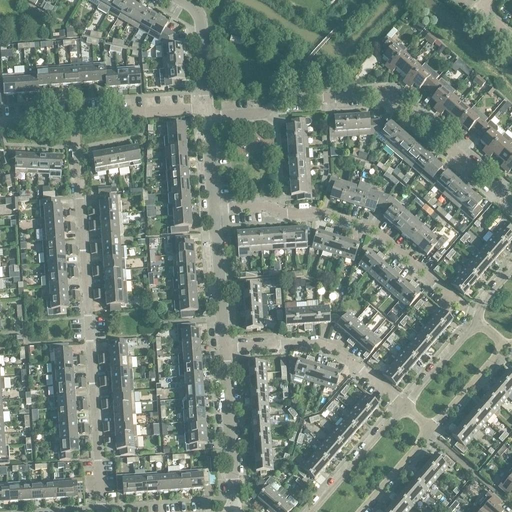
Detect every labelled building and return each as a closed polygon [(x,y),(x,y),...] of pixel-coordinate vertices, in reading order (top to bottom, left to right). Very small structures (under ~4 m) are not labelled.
[(101,0),(98,7),(97,9),(107,15),(108,12),(115,0),(101,0)] [(118,18),(128,1),(126,0),(115,0),(108,12),(118,18)] [(128,24),(138,6),(128,1),(118,18),(128,24)] [(53,8),(46,4),(42,10),(49,14),(53,8)] [(138,29),(148,12),(138,6),(128,24),(138,29)] [(158,18),(148,12),(138,29),(148,35),(158,18)] [(175,34),(165,29),(168,23),(158,18),(148,35),(161,43),(175,34)] [(417,22),(414,25),(414,28),(420,32),(424,28),(417,22)] [(433,37),(429,33),(424,39),(428,43),(433,37)] [(182,57),(181,45),(176,46),(175,34),(161,43),(162,58),(182,57)] [(242,40),(234,38),(231,37),(229,42),(241,45),(242,40)] [(428,43),(432,46),(437,40),(433,37),(428,43)] [(388,41),(380,50),(385,54),(382,58),(388,62),(386,65),(390,68),(404,52),(405,50),(406,50),(400,45),(399,46),(395,43),(394,44),(390,40),(389,39),(389,40),(388,41)] [(390,68),(394,72),(396,69),(401,74),(411,61),(408,59),(409,57),(404,52),(390,68)] [(162,58),(163,70),(183,68),(182,57),(162,58)] [(77,65),(70,65),(70,66),(71,70),(72,85),(83,84),(82,69),(82,66),(82,64),(81,60),(77,61),(77,65)] [(401,74),(406,78),(404,81),(408,84),(422,68),(416,63),(415,64),(411,61),(401,74)] [(458,61),(452,67),(456,71),(462,64),(458,61)] [(105,64),(93,65),(93,68),(94,84),(105,83),(106,83),(105,70),(105,64)] [(93,65),(82,66),(82,69),(83,84),(94,84),(93,68),(93,65)] [(70,66),(59,67),(59,71),(60,86),(72,85),(71,70),(70,66)] [(59,71),(59,67),(47,68),(47,72),(48,72),(49,87),(60,86),(59,71)] [(141,86),(139,67),(128,68),(129,87),(141,86)] [(47,68),(36,69),(36,72),(36,74),(36,78),(37,78),(38,88),(49,87),(48,72),(47,72),(47,68)] [(116,69),(117,88),(129,87),(128,68),(116,69)] [(160,88),(179,86),(178,81),(184,80),(183,68),(163,70),(159,70),(160,88)] [(408,84),(412,87),(414,85),(419,90),(422,86),(427,91),(436,80),(431,75),(429,77),(426,74),(427,72),(422,68),(408,84)] [(105,83),(106,89),(117,88),(116,69),(105,70),(106,83),(105,83)] [(25,74),(14,75),(14,80),(15,95),(27,94),(25,74)] [(36,78),(36,74),(25,74),(27,94),(38,93),(38,88),(37,78),(36,78)] [(481,80),(478,76),(472,82),(476,85),(481,80)] [(14,80),(2,81),(3,96),(15,95),(14,80)] [(438,111),(453,94),(454,92),(440,80),(438,82),(429,93),(434,97),(431,100),(437,105),(435,107),(438,111)] [(476,85),(480,89),(485,83),(481,80),(476,85)] [(490,96),(494,92),(490,88),(486,93),(490,96)] [(457,101),(458,99),(453,94),(438,111),(442,114),(444,112),(450,116),(460,104),(457,101)] [(465,105),(463,107),(460,104),(450,116),(455,121),(453,123),(456,126),(471,110),(465,105)] [(485,123),(487,120),(473,107),(471,110),(456,126),(460,130),(462,127),(468,132),(471,129),(476,133),(485,123)] [(370,115),(357,116),(358,136),(374,135),(379,120),(371,121),(370,115)] [(346,117),(347,137),(358,136),(357,116),(346,117)] [(330,142),(335,142),(335,138),(347,137),(346,117),(334,118),(334,123),(328,124),(330,142)] [(292,126),(286,127),(287,139),(307,137),(306,126),(308,126),(309,125),(310,125),(310,124),(311,124),(311,123),(311,122),(311,121),(310,120),(309,120),(309,119),(308,119),(291,120),(292,126)] [(390,123),(386,127),(379,120),(374,135),(386,146),(399,130),(390,123)] [(501,137),(496,132),(496,128),(489,122),(478,135),(483,139),(480,143),(486,147),(483,150),(487,153),(501,137)] [(184,124),(167,125),(168,137),(185,136),(184,124)] [(408,138),(399,130),(386,146),(394,153),(408,138)] [(511,143),(511,141),(504,134),(501,137),(487,153),(491,157),(493,154),(498,159),(509,146),(511,143)] [(164,137),(165,149),(168,149),(186,148),(185,136),(168,137),(164,137)] [(288,150),(308,149),(307,137),(287,139),(288,150)] [(394,153),(403,161),(416,145),(408,138),(394,153)] [(416,145),(403,161),(412,168),(425,153),(416,145)] [(498,159),(504,163),(502,166),(505,169),(511,161),(511,148),(509,146),(498,159)] [(137,147),(126,149),(129,164),(132,163),(134,167),(141,165),(137,147)] [(168,149),(169,160),(187,159),(186,148),(168,149)] [(117,166),(118,170),(130,167),(129,164),(126,149),(115,151),(118,166),(117,166)] [(288,161),(309,160),(308,149),(288,150),(288,161)] [(107,172),(118,170),(117,166),(118,166),(115,151),(103,153),(106,168),(107,172)] [(367,155),(359,152),(357,158),(365,161),(367,155)] [(92,155),(95,174),(107,172),(106,168),(103,153),(92,155)] [(420,176),(433,160),(425,153),(412,168),(420,176)] [(15,155),(14,174),(26,175),(27,156),(15,155)] [(38,175),(38,156),(27,156),(26,175),(38,175)] [(49,179),(49,178),(50,157),(38,156),(38,175),(45,176),(45,179),(49,179)] [(61,179),(62,157),(50,157),(49,178),(61,179)] [(169,160),(165,160),(166,172),(187,170),(187,159),(169,160)] [(289,173),(309,171),(309,160),(288,161),(289,173)] [(439,172),(442,168),(433,160),(420,176),(434,187),(443,177),(443,176),(439,172)] [(167,183),(188,181),(187,170),(166,172),(167,183)] [(310,183),(309,171),(289,173),(290,184),(310,183)] [(456,179),(447,172),(443,176),(443,177),(434,187),(442,195),(456,179)] [(391,177),(389,180),(395,186),(398,183),(391,177)] [(331,193),(330,199),(341,202),(347,183),(330,178),(326,192),(331,193)] [(456,179),(442,195),(451,202),(464,187),(456,179)] [(167,183),(168,194),(189,193),(188,181),(167,183)] [(370,186),(359,182),(358,187),(352,206),(363,209),(369,190),(370,186)] [(297,201),(311,200),(310,183),(290,184),(291,196),(297,195),(297,201)] [(358,187),(347,183),(341,202),(352,206),(358,187)] [(399,184),(394,190),(399,194),(404,188),(399,184)] [(464,187),(451,202),(459,210),(473,194),(464,187)] [(374,213),(376,206),(382,208),(389,197),(369,190),(363,209),(374,213)] [(168,194),(169,205),(190,204),(189,193),(168,194)] [(478,207),(482,202),(473,194),(459,210),(473,221),(482,210),(478,207)] [(100,215),(121,214),(120,196),(102,197),(102,203),(99,204),(100,215)] [(387,213),(383,218),(392,226),(405,210),(389,197),(382,208),(387,213)] [(62,218),(61,206),(58,206),(58,200),(39,201),(41,219),(44,219),(62,218)] [(190,204),(169,205),(168,205),(169,217),(173,217),(191,216),(190,204)] [(414,218),(405,210),(392,226),(400,233),(414,218)] [(100,215),(101,227),(122,226),(121,214),(100,215)] [(188,227),(191,227),(191,216),(173,217),(174,228),(170,228),(171,235),(189,233),(188,227)] [(63,230),(62,218),(44,219),(45,231),(63,230)] [(409,241),(422,225),(414,218),(400,233),(409,241)] [(511,229),(502,220),(498,225),(491,233),(493,236),(506,247),(511,240),(511,237),(510,235),(511,233),(511,229)] [(431,233),(422,225),(409,241),(418,248),(431,233)] [(462,225),(457,230),(462,234),(466,229),(462,225)] [(101,227),(96,227),(89,227),(89,232),(96,231),(96,230),(101,230),(101,238),(119,237),(123,237),(122,226),(101,227)] [(295,249),(307,249),(306,228),(294,229),(295,249)] [(317,232),(311,248),(322,252),(329,229),(326,228),(324,234),(317,232)] [(282,230),(284,250),(295,249),(294,229),(282,230)] [(331,236),(333,231),(329,229),(322,252),(332,255),(338,238),(331,236)] [(45,231),(41,231),(42,242),(64,241),(63,230),(45,231)] [(272,251),(284,250),(282,230),(271,231),(272,251)] [(260,232),(261,252),(272,251),(271,231),(260,232)] [(248,232),(236,233),(238,258),(250,257),(250,253),(248,232)] [(250,253),(261,252),(260,232),(248,232),(250,253)] [(443,236),(439,240),(431,233),(418,248),(427,256),(434,247),(438,251),(448,240),(443,236)] [(346,235),(344,241),(338,238),(332,255),(343,258),(350,236),(346,235)] [(352,243),(353,237),(350,236),(343,258),(354,262),(359,245),(352,243)] [(499,255),(506,247),(493,236),(486,244),(499,255)] [(97,245),(90,246),(91,250),(98,250),(102,250),(102,249),(120,248),(119,237),(101,238),(102,246),(97,247),(97,245)] [(43,253),(64,252),(64,241),(42,242),(43,253)] [(193,255),(192,243),(175,244),(176,255),(176,256),(193,255)] [(492,263),(499,255),(486,244),(479,252),(492,263)] [(120,248),(102,249),(102,250),(103,261),(121,260),(121,259),(124,259),(127,259),(126,248),(120,248)] [(65,263),(64,252),(43,253),(44,264),(65,263)] [(369,252),(358,265),(367,273),(382,255),(379,253),(375,257),(369,252)] [(485,272),(492,263),(479,252),(472,260),(485,272)] [(437,263),(442,257),(437,253),(432,258),(437,263)] [(176,255),(172,256),(173,268),(194,266),(193,255),(176,256),(176,255)] [(381,262),(385,258),(382,255),(367,273),(375,280),(386,267),(381,262)] [(125,271),(124,259),(121,259),(121,260),(103,261),(104,272),(125,271)] [(478,280),(485,272),(472,260),(465,269),(478,280)] [(66,275),(65,263),(44,264),(44,276),(66,275)] [(194,266),(173,268),(174,279),(195,277),(194,266)] [(395,267),(391,272),(386,267),(375,280),(383,287),(398,270),(395,267)] [(470,288),(478,280),(465,269),(457,277),(470,288)] [(398,270),(383,287),(391,294),(402,281),(397,277),(401,272),(398,270)] [(105,284),(122,282),(126,282),(125,271),(104,272),(105,284)] [(44,276),(45,288),(49,288),(67,287),(66,275),(44,276)] [(195,277),(174,279),(172,279),(173,290),(178,290),(196,289),(195,277)] [(450,285),(463,296),(470,288),(457,277),(450,285)] [(412,281),(408,286),(402,281),(391,294),(399,301),(414,284),(412,281)] [(122,282),(105,284),(105,295),(127,293),(126,282),(122,282)] [(413,291),(417,286),(414,284),(399,301),(408,309),(419,296),(413,291)] [(261,296),(260,285),(243,286),(243,297),(261,296)] [(67,298),(67,297),(67,287),(49,288),(50,298),(50,299),(67,298)] [(196,300),(196,289),(178,290),(179,301),(196,300)] [(127,293),(105,295),(106,307),(109,306),(110,312),(120,312),(120,306),(124,305),(128,305),(127,293)] [(243,297),(244,308),(261,307),(261,296),(243,297)] [(50,298),(46,299),(47,317),(66,315),(65,309),(68,309),(68,301),(72,300),(72,302),(79,301),(79,297),(72,297),(67,297),(67,298),(50,299),(50,298)] [(197,312),(196,300),(179,301),(174,301),(175,313),(180,313),(180,319),(195,318),(194,312),(197,312)] [(295,304),(284,304),(284,310),(286,331),(286,333),(290,333),(290,327),(297,326),(296,309),(295,304)] [(262,318),(261,307),(244,308),(245,319),(262,318)] [(308,331),(312,331),(311,325),(319,325),(317,307),(306,308),(308,331)] [(336,315),(329,316),(329,307),(317,307),(319,325),(333,324),(336,315)] [(297,326),(304,326),(304,332),(308,331),(306,308),(296,309),(297,326)] [(445,329),(453,321),(440,310),(432,318),(445,329)] [(356,320),(347,313),(341,320),(336,315),(333,324),(345,333),(356,320)] [(245,319),(246,330),(263,329),(262,318),(245,319)] [(445,329),(432,318),(425,326),(438,337),(445,329)] [(345,333),(350,338),(346,343),(349,345),(364,328),(356,320),(345,333)] [(195,330),(195,325),(177,326),(178,344),(182,343),(199,342),(199,330),(195,330)] [(438,337),(425,326),(418,334),(431,346),(438,337)] [(349,345),(352,348),(356,343),(361,348),(372,335),(364,328),(349,345)] [(431,346),(418,334),(411,343),(424,354),(431,346)] [(361,348),(366,352),(362,357),(366,360),(381,342),(372,335),(361,348)] [(112,348),(109,348),(110,359),(127,358),(126,341),(111,342),(112,348)] [(200,353),(199,342),(182,343),(183,354),(200,353)] [(424,354),(411,343),(404,351),(417,362),(424,354)] [(84,361),(83,357),(76,358),(76,359),(72,359),(71,351),(68,351),(68,345),(49,346),(50,353),(54,352),(54,363),(72,362),(76,362),(84,361)] [(417,362),(404,351),(397,359),(410,370),(417,362)] [(183,354),(178,354),(178,367),(183,366),(201,365),(200,353),(183,354)] [(296,366),(288,364),(289,376),(303,380),(311,358),(307,357),(305,363),(298,361),(296,366)] [(131,358),(127,358),(110,359),(111,371),(128,370),(132,370),(131,358)] [(312,365),(314,359),(311,358),(303,380),(314,384),(319,367),(312,365)] [(410,370),(397,359),(389,367),(402,379),(410,370)] [(54,363),(50,363),(51,375),(73,374),(72,362),(54,363)] [(266,373),(265,362),(248,364),(249,375),(266,373)] [(327,364),(326,369),(319,367),(314,384),(324,387),(331,365),(327,364)] [(183,366),(178,367),(179,377),(184,377),(202,376),(201,365),(183,366)] [(333,372),(335,366),(331,365),(324,387),(335,390),(340,374),(333,372)] [(382,375),(395,387),(402,379),(389,367),(382,375)] [(128,370),(111,371),(111,382),(129,381),(133,381),(132,370),(128,370)] [(511,387),(511,373),(509,370),(502,379),(511,387)] [(249,375),(249,386),(267,384),(266,373),(249,375)] [(73,385),(73,374),(51,375),(52,387),(73,385)] [(203,388),(202,376),(184,377),(185,389),(203,388)] [(494,387),(507,398),(511,392),(511,387),(502,379),(494,387)] [(129,381),(111,382),(112,394),(130,392),(134,392),(133,381),(129,381)] [(74,396),(74,388),(78,388),(78,389),(85,389),(85,384),(78,385),(73,385),(52,387),(52,398),(57,397),(74,396)] [(249,386),(250,397),(267,396),(267,384),(249,386)] [(487,395),(500,407),(507,398),(494,387),(487,395)] [(203,399),(203,388),(185,389),(186,400),(203,399)] [(113,405),(134,404),(134,392),(130,392),(112,394),(113,405)] [(371,414),(378,406),(365,395),(358,403),(371,414)] [(480,403),(493,415),(500,407),(487,395),(480,403)] [(57,397),(58,409),(75,408),(74,396),(57,397)] [(251,407),(268,406),(267,396),(250,397),(251,407)] [(204,411),(203,399),(186,400),(182,400),(183,412),(204,411)] [(358,403),(351,411),(364,423),(371,414),(358,403)] [(473,412),(486,423),(493,415),(480,403),(473,412)] [(114,417),(131,416),(135,415),(134,404),(113,405),(114,417)] [(252,418),(269,417),(268,406),(251,407),(252,418)] [(58,421),(76,419),(75,408),(58,409),(58,421)] [(187,423),(205,422),(204,411),(183,412),(184,423),(187,423)] [(351,411),(344,419),(357,431),(364,423),(351,411)] [(466,420),(479,431),(486,423),(473,412),(466,420)] [(114,417),(115,427),(132,426),(131,416),(114,417)] [(252,429),(270,428),(269,417),(252,418),(252,429)] [(59,432),(77,431),(76,419),(58,421),(59,432)] [(344,419),(337,428),(350,439),(357,431),(344,419)] [(459,428),(472,440),(479,431),(466,420),(459,428)] [(187,423),(184,423),(184,435),(188,434),(206,433),(205,422),(187,423)] [(115,427),(115,439),(137,437),(136,426),(132,426),(115,427)] [(253,440),(270,439),(270,428),(252,429),(253,440)] [(337,428),(330,436),(343,447),(350,439),(337,428)] [(459,428),(451,436),(458,442),(454,447),(463,454),(467,450),(465,448),(472,440),(459,428)] [(60,443),(77,442),(77,431),(59,432),(60,443)] [(203,445),(206,445),(206,433),(188,434),(184,435),(186,452),(204,451),(203,445)] [(26,445),(31,445),(30,434),(21,434),(21,439),(25,439),(26,445)] [(7,435),(4,435),(0,435),(0,446),(8,446),(7,435)] [(330,436),(322,444),(335,455),(343,447),(330,436)] [(120,451),(120,457),(134,456),(134,450),(137,449),(137,437),(115,439),(116,451),(120,451)] [(478,437),(474,446),(480,449),(484,441),(478,437)] [(254,451),(271,449),(270,439),(253,440),(254,451)] [(60,443),(61,454),(59,454),(59,461),(71,460),(71,454),(78,454),(77,442),(60,443)] [(322,444),(315,452),(328,464),(335,455),(322,444)] [(0,465),(9,464),(8,446),(0,446),(0,465)] [(255,462),(272,460),(271,449),(254,451),(255,462)] [(315,452),(308,461),(321,472),(328,464),(315,452)] [(441,461),(435,456),(428,464),(441,475),(448,467),(450,469),(454,465),(445,457),(441,461)] [(255,462),(256,472),(260,472),(260,476),(266,475),(266,472),(273,471),(272,460),(255,462)] [(307,475),(314,480),(321,472),(308,461),(301,469),(299,466),(294,471),(304,479),(307,475)] [(420,472),(433,483),(441,475),(428,464),(420,472)] [(178,468),(167,468),(168,473),(168,477),(169,492),(180,491),(179,476),(179,472),(178,468)] [(190,471),(191,475),(192,490),(203,489),(203,486),(209,486),(208,470),(190,471)] [(190,471),(179,472),(179,476),(180,491),(192,490),(191,475),(190,471)] [(413,480),(426,492),(433,483),(420,472),(413,480)] [(508,496),(511,492),(511,476),(508,473),(500,482),(502,483),(498,487),(508,496)] [(145,474),(134,475),(134,479),(135,494),(146,493),(145,474)] [(156,474),(145,474),(146,493),(158,493),(157,477),(156,474)] [(134,475),(116,477),(117,492),(123,492),(123,495),(135,494),(134,479),(134,475)] [(158,493),(169,492),(168,477),(157,477),(158,493)] [(76,479),(64,480),(66,499),(77,498),(77,495),(83,495),(82,483),(76,483),(76,479)] [(53,481),(53,485),(54,500),(66,499),(64,480),(53,481)] [(406,489),(419,500),(426,492),(413,480),(406,489)] [(31,501),(30,486),(30,482),(19,483),(20,502),(31,501)] [(9,503),(20,502),(19,483),(7,484),(9,503)] [(0,484),(0,503),(9,503),(7,484),(0,484)] [(277,494),(266,484),(262,488),(264,491),(257,499),(266,507),(277,494)] [(31,501),(43,501),(42,485),(30,486),(31,501)] [(43,501),(54,500),(53,485),(42,485),(43,501)] [(399,497),(412,508),(419,500),(406,489),(399,497)] [(502,511),(497,507),(501,503),(489,492),(484,497),(486,498),(479,507),(482,510),(484,511),(502,511)] [(271,511),(275,511),(285,501),(277,494),(266,507),(271,511)] [(392,505),(399,511),(408,511),(412,508),(399,497),(392,505)] [(275,511),(290,511),(294,508),(285,501),(275,511)] [(451,506),(448,510),(450,511),(452,511),(455,509),(458,505),(455,502),(451,506)]
